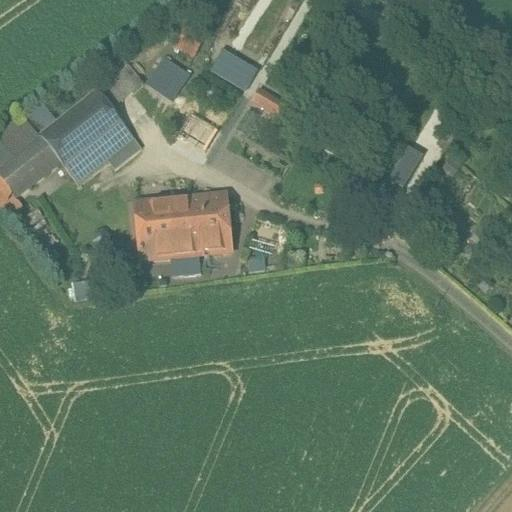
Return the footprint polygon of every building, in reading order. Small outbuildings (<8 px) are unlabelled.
[(221,50),(209,72),(245,92),(258,70),(221,50)] [(129,68),(97,94),(111,112),(144,86),(129,68)] [(165,104),(179,79),(165,70),(150,96),(165,104)] [(289,110),(260,92),(253,104),(282,121),(289,110)] [(97,94),(40,139),(60,164),(79,188),(108,164),(113,160),(134,144),(135,143),(111,112),(97,94)] [(247,138),(259,119),(248,113),(237,132),(247,138)] [(222,142),(185,117),(173,136),(210,161),(222,142)] [(40,139),(0,171),(0,178),(16,199),(60,164),(40,139)] [(113,160),(118,167),(140,149),(135,143),(134,144),(113,160)] [(424,157),(410,148),(390,183),(404,191),(424,157)] [(118,167),(113,160),(108,164),(114,171),(118,167)] [(226,198),(136,207),(141,263),(176,260),(178,279),(202,276),(200,257),(231,254),(226,198)] [(511,220),(498,240),(511,248),(511,247),(511,220)] [(202,271),(233,270),(233,256),(201,258),(202,271)] [(85,302),(118,297),(115,281),(83,286),(85,302)]
